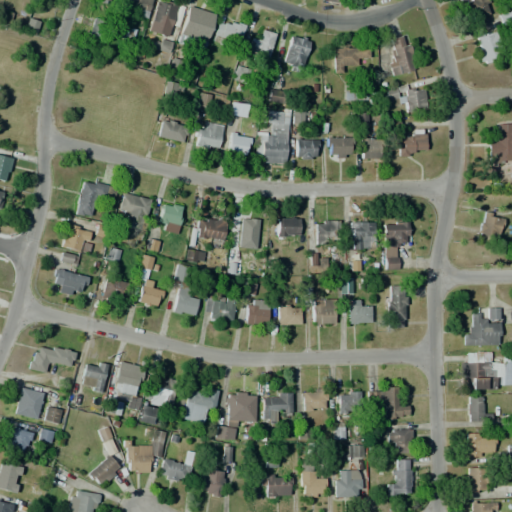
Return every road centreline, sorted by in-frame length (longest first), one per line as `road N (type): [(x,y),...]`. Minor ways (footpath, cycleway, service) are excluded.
road 1 (residential): [(435,511),(433,276),(455,153),(453,95),(426,0)]
road 2 (residential): [(433,354),(242,358),(16,305)]
road 3 (residential): [(451,187),(262,189),(41,138)]
road 4 (residential): [(0,350),(39,200),(43,109),(71,0)]
road 5 (residential): [(263,0),(336,21),(412,0)]
